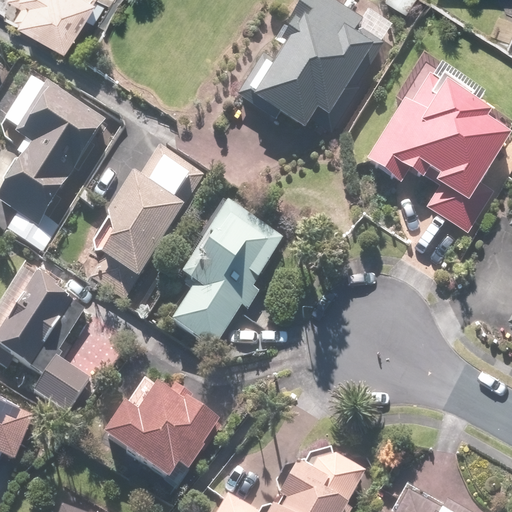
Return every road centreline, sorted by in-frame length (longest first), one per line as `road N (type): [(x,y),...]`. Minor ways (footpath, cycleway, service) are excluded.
road 1 (unknown): [(0,19),(173,130)]
road 2 (residential): [(370,337),(511,416)]
